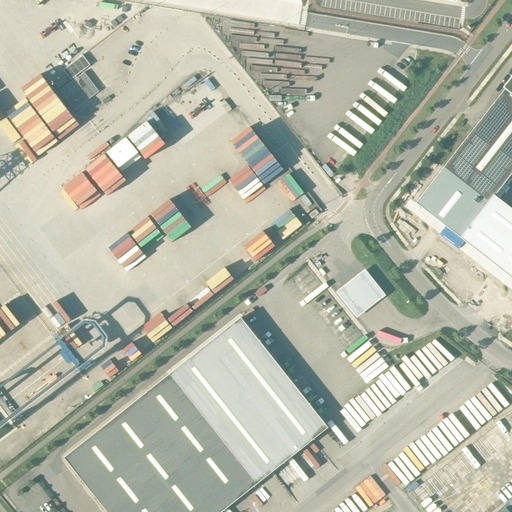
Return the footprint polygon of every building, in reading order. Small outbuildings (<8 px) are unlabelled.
[(84,72),(60,91),(74,110),(99,92),(84,72)] [(443,168),(414,203),(511,281),(511,211),(494,197),(511,173),(511,75),(503,88),(504,89),(443,168)] [(320,213),(317,209),(309,215),(313,219),(320,213)] [(385,295),(365,269),(351,280),(336,292),(356,318),(371,307),(385,295)] [(241,317),(64,457),(107,511),(221,511),(328,427),(241,317)]
